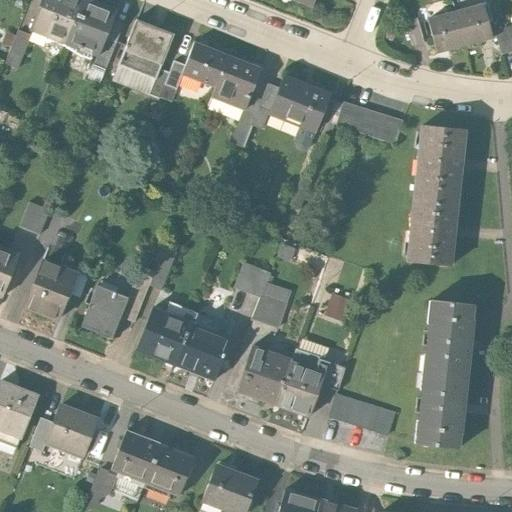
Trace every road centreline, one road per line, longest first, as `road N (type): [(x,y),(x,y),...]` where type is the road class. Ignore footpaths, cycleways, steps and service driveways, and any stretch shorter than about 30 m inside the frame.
road 1 (residential): [(0,338),(337,465),(511,491)]
road 2 (residential): [(350,60),(437,91),(511,98)]
road 3 (residential): [(198,0),(350,60)]
